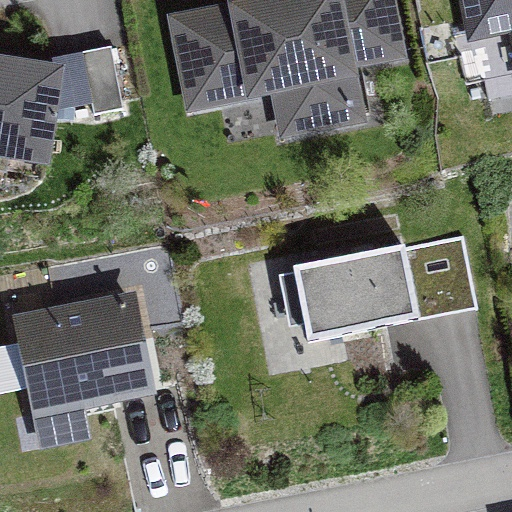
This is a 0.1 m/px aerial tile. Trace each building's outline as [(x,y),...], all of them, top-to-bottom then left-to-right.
[(357,117),(347,63),(397,53),(386,0),(287,0),(203,17),(219,99),(277,88),(285,131),(357,117)] [(511,0),(468,0),(475,32),(511,24),(511,0)] [(110,47),(81,53),(93,115),(123,109),(110,47)] [(0,140),(10,142),(8,155),(44,160),(57,74),(0,64),(0,140)] [(293,269),(308,343),(418,321),(404,248),(293,269)] [(44,442),(83,434),(77,405),(148,391),(130,301),(20,323),(44,442)]
